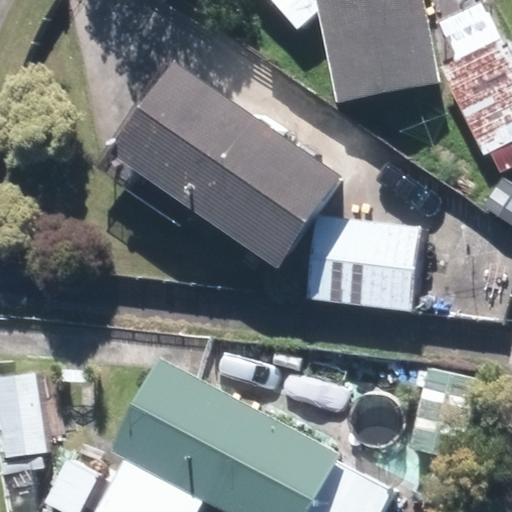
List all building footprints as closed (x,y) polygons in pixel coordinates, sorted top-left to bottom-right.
[(296,0),(315,23),(333,5),(349,96),(455,77),(495,152),(511,143),(511,26),(507,29),(493,3),(452,24),(466,50),(453,57),(442,0),(296,0)] [(172,57),(105,157),(276,269),(342,169),(172,57)] [(421,227),(319,214),(309,296),(411,308),(421,227)] [(114,452),(129,460),(100,511),(202,511),(207,503),(224,511),(378,511),(389,493),(343,468),(350,456),(167,356),(114,452)] [(36,373),(0,378),(0,443),(2,459),(49,451),(36,373)] [(83,511),(102,475),(71,458),(45,508),(52,511),(83,511)]
